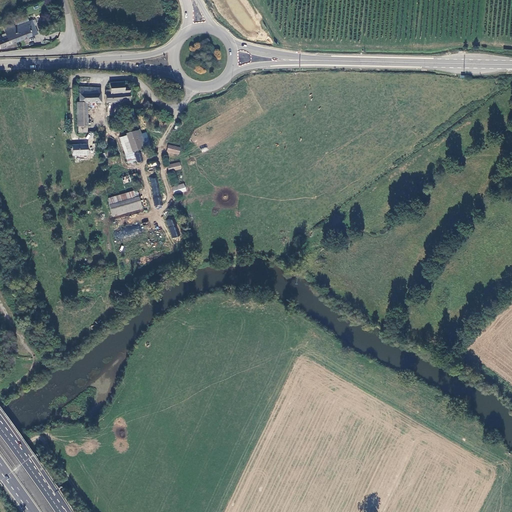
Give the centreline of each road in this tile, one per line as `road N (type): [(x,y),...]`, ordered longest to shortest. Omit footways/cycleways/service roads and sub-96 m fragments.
road 1 (track): [(511,46),(284,43),(257,0)]
road 2 (primary): [(311,61),(511,65)]
road 3 (track): [(0,465),(40,437),(88,511)]
road 4 (track): [(105,77),(136,81),(163,106),(179,109),(159,155)]
